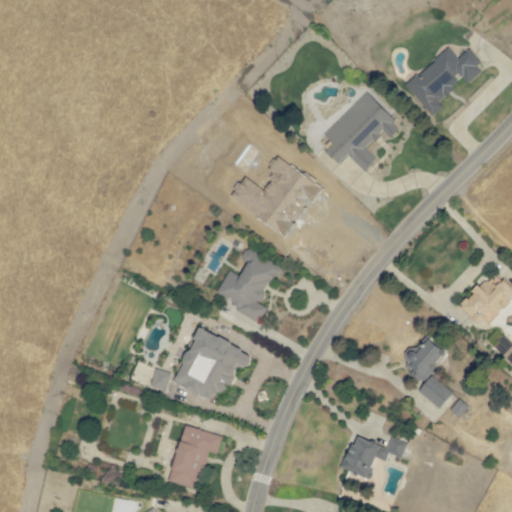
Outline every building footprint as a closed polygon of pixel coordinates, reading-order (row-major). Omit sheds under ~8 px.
[(432,116),(443,107),(437,101),(463,78),(468,83),(484,69),(468,50),(458,58),(448,47),(405,85),(432,116)] [(324,135),(331,142),(324,149),(339,164),(348,155),(363,170),(375,158),(366,148),(383,131),(389,138),(400,126),(366,92),(324,135)] [(215,297),(260,319),(266,307),(259,304),(273,274),(278,277),(283,267),(246,248),(240,260),(246,263),(240,276),(228,270),(215,297)] [(489,322),(511,297),(511,290),(492,272),(460,306),(472,317),(477,311),(489,322)] [(173,382),(211,401),(216,390),(224,394),(237,367),(245,371),(253,354),(199,328),(173,382)] [(416,353),(410,348),(399,362),(424,381),(446,353),(427,338),(416,353)] [(166,390),(170,373),(155,369),(151,387),(166,390)] [(452,393),(431,375),(418,391),(439,409),(452,393)] [(468,405),(457,399),(450,412),(462,418),(468,405)] [(222,436),(184,425),(168,481),(197,489),(207,452),(217,454),(222,436)] [(341,469),(367,480),(377,458),(385,461),(389,453),(401,458),(407,443),(391,437),(387,447),(355,435),(341,469)]
